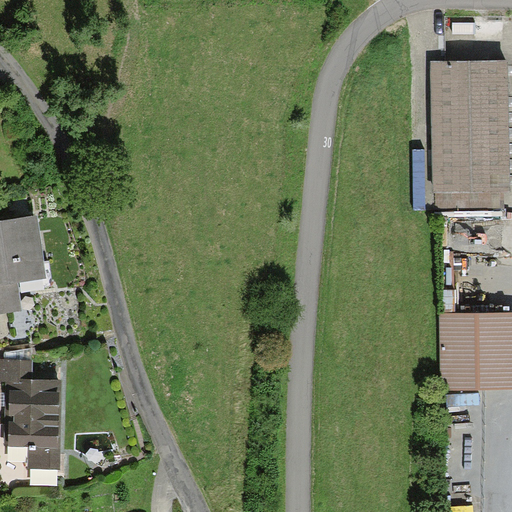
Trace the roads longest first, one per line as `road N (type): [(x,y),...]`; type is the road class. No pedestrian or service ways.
road 1 (residential): [(414,0),(389,6),(332,77),(306,315),(300,511)]
road 2 (residential): [(0,55),(81,180),(144,391),(195,511)]
